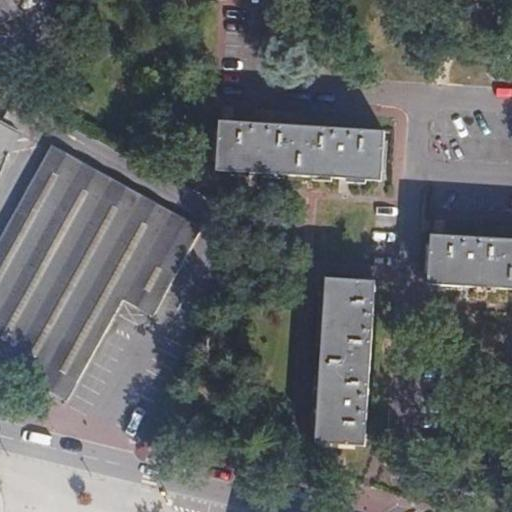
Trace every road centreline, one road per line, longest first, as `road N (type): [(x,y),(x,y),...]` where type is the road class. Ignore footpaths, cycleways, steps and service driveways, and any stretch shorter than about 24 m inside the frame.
road 1 (residential): [(283,511),(0,448)]
road 2 (residential): [(401,437),(416,171)]
road 3 (residential): [(260,0),(256,81),(420,91)]
